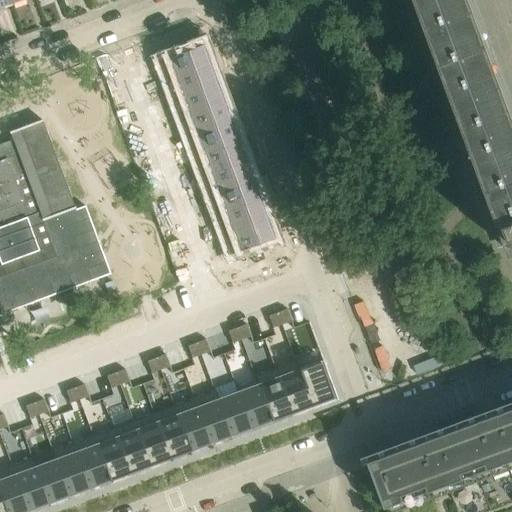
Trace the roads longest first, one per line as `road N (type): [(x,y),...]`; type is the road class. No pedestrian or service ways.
road 1 (residential): [(313,276),(0,392)]
road 2 (residential): [(313,276),(210,0)]
road 3 (residential): [(141,511),(367,427)]
road 4 (residential): [(0,68),(175,0)]
road 5 (residential): [(367,427),(313,276)]
road 6 (residential): [(367,427),(511,373)]
